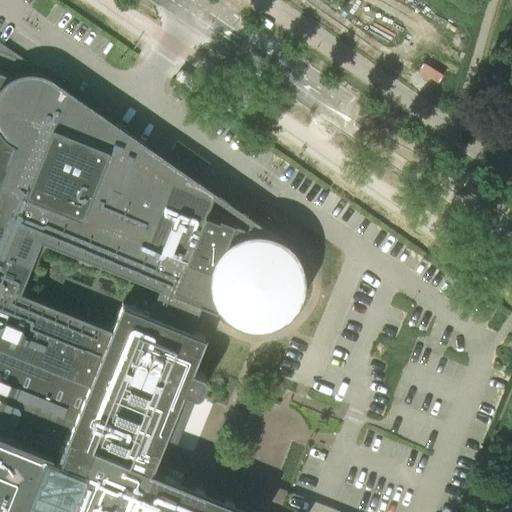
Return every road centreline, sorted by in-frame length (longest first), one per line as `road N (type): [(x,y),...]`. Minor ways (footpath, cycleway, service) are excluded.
road 1 (primary): [(327,100),(348,129),(511,241)]
road 2 (primary): [(511,213),(363,111),(327,100)]
road 3 (primary): [(197,11),(327,100)]
